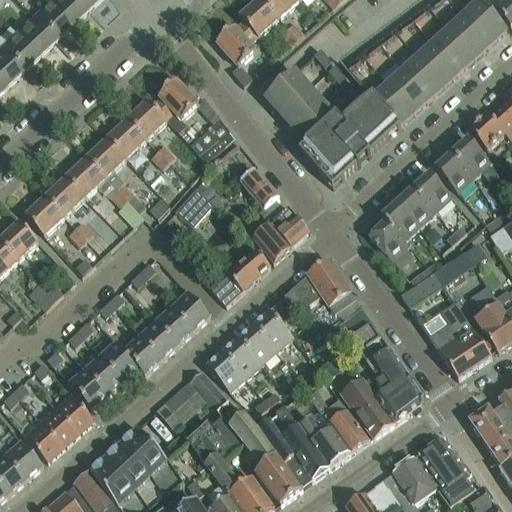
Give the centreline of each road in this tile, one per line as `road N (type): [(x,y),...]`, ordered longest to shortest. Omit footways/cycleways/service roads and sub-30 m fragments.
road 1 (residential): [(330,235),(23,511)]
road 2 (residential): [(330,235),(157,17)]
road 3 (residential): [(511,69),(330,235)]
road 4 (unclassified): [(0,165),(157,17)]
road 5 (residential): [(449,408),(330,235)]
road 6 (residential): [(304,511),(449,408)]
